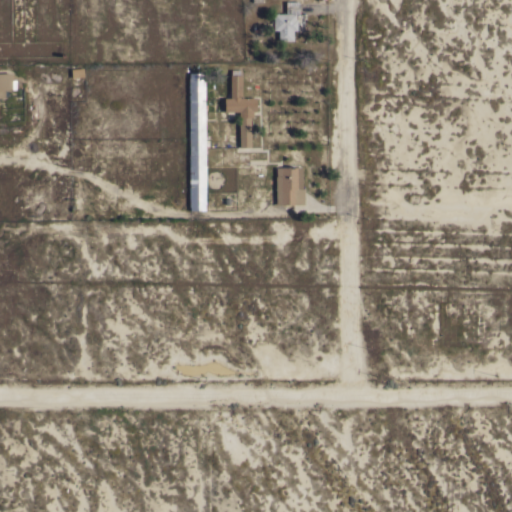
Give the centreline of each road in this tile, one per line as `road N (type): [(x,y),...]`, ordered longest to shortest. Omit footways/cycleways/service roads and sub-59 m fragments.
road 1 (residential): [(0,397),(511,393)]
road 2 (residential): [(349,392),(346,0)]
